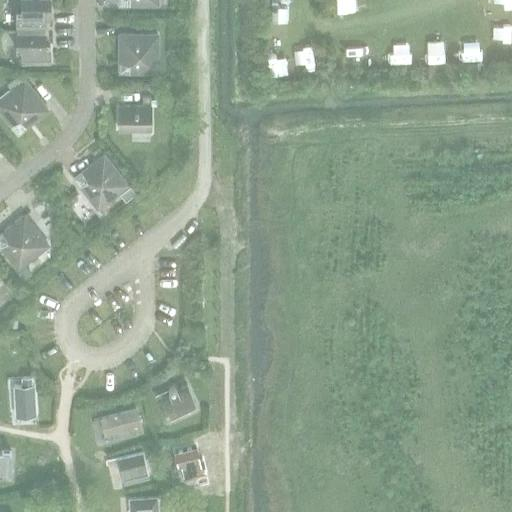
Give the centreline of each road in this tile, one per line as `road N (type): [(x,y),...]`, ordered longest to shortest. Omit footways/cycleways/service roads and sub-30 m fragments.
road 1 (residential): [(199,0),(199,188),(148,246)]
road 2 (residential): [(148,246),(70,314),(69,339),(99,360),(124,353),(145,314)]
road 3 (residential): [(85,0),(84,104),(74,129),(0,190)]
